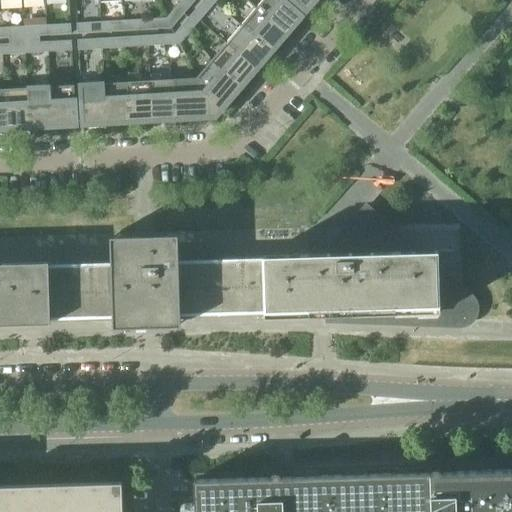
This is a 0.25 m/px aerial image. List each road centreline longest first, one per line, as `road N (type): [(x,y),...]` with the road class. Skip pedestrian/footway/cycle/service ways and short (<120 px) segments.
road 1 (tertiary): [(0,430),(511,403)]
road 2 (tertiary): [(511,397),(324,385),(0,391)]
road 3 (residential): [(0,163),(227,152),(358,0)]
